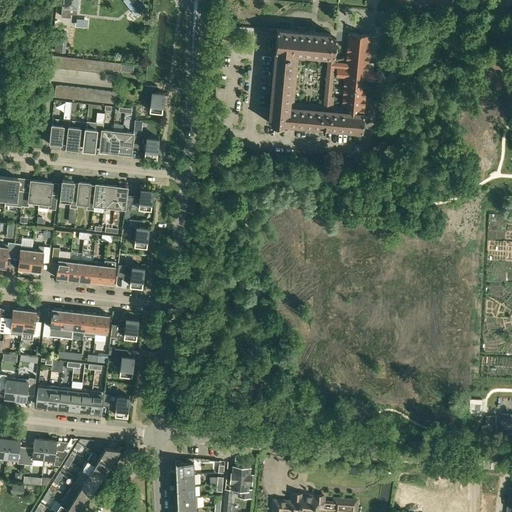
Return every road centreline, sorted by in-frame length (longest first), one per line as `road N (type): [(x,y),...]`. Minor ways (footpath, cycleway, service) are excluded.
road 1 (unclassified): [(511,467),(155,435)]
road 2 (residential): [(185,176),(0,156)]
road 3 (residential): [(168,306),(0,286)]
road 4 (residential): [(155,435),(0,418)]
road 5 (unclassified): [(168,306),(185,176)]
road 6 (unclassified): [(155,435),(168,306)]
